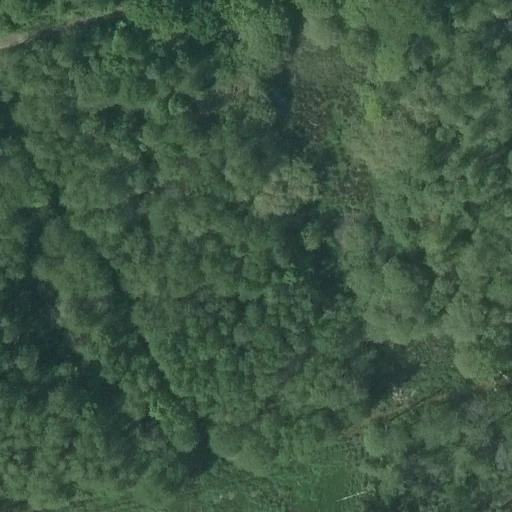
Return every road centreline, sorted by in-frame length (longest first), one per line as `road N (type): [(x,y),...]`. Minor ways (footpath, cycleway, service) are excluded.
road 1 (track): [(0,97),(209,439)]
road 2 (track): [(0,50),(185,0)]
